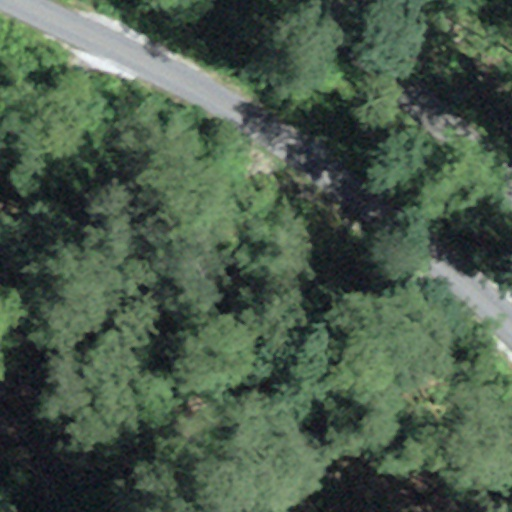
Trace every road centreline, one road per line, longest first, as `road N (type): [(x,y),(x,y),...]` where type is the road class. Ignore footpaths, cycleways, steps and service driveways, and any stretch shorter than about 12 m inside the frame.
road 1 (unclassified): [(18,0),(242,106),(313,154),(511,323)]
road 2 (unclassified): [(511,181),(315,0)]
